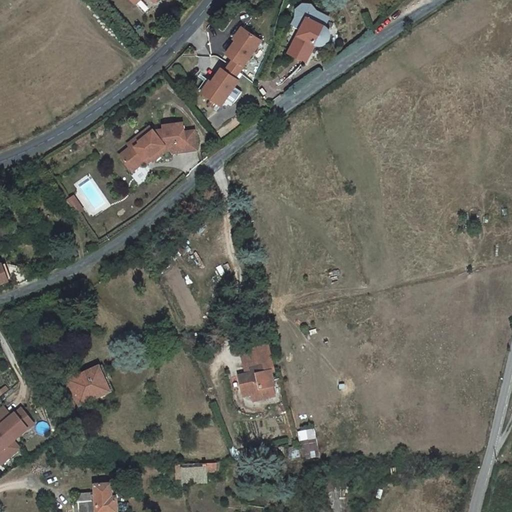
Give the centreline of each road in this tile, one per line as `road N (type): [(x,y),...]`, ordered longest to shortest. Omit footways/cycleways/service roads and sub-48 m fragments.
road 1 (unclassified): [(0,298),(86,260),(145,221),(286,103),(435,0)]
road 2 (tertiary): [(212,0),(105,103),(0,161)]
